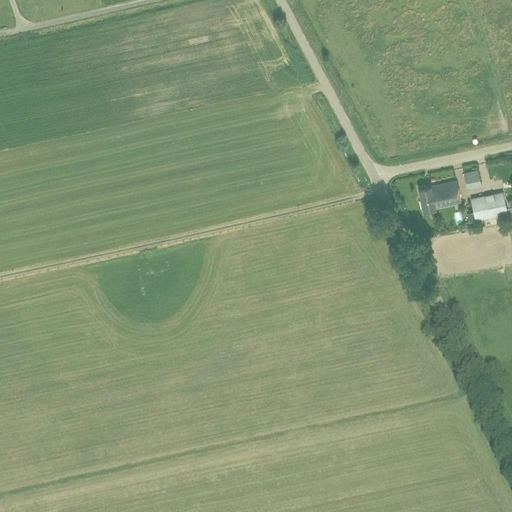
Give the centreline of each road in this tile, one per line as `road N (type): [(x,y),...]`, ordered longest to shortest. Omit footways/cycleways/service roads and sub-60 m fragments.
road 1 (unclassified): [(511,447),(374,177)]
road 2 (unclassified): [(374,177),(279,0)]
road 3 (unclassified): [(374,177),(511,147)]
